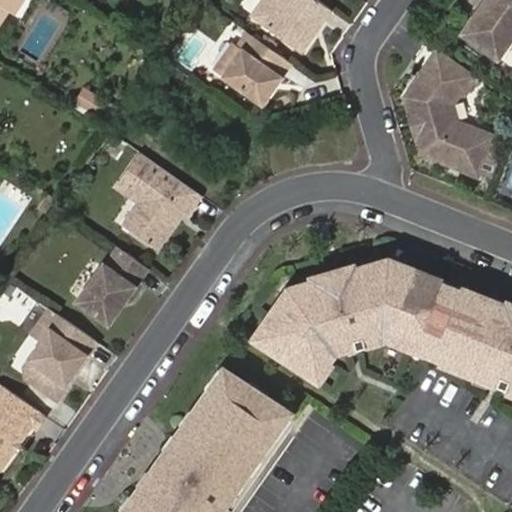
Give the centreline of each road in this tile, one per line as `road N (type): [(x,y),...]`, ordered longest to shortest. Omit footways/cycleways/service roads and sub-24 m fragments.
road 1 (residential): [(35,511),(237,221),(285,192),(318,184),(393,200)]
road 2 (residential): [(398,0),(364,53),(393,200)]
road 3 (residential): [(393,200),(511,247)]
